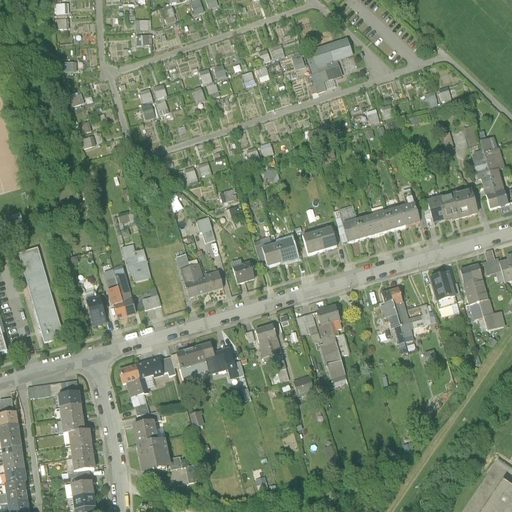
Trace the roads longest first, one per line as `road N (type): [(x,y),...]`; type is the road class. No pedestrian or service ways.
road 1 (residential): [(96,357),(511,233)]
road 2 (residential): [(120,511),(113,427),(96,357)]
road 3 (residential): [(20,378),(38,511)]
